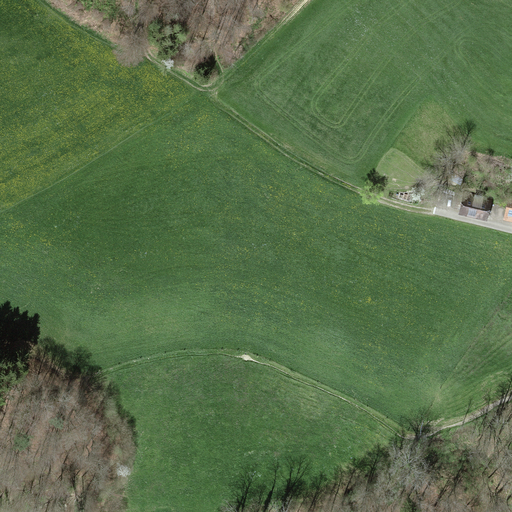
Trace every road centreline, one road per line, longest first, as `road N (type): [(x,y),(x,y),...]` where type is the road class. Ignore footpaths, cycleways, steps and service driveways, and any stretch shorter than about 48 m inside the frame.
road 1 (track): [(437,212),(373,197),(318,172),(209,92)]
road 2 (track): [(0,215),(209,92)]
road 3 (track): [(304,0),(209,92)]
